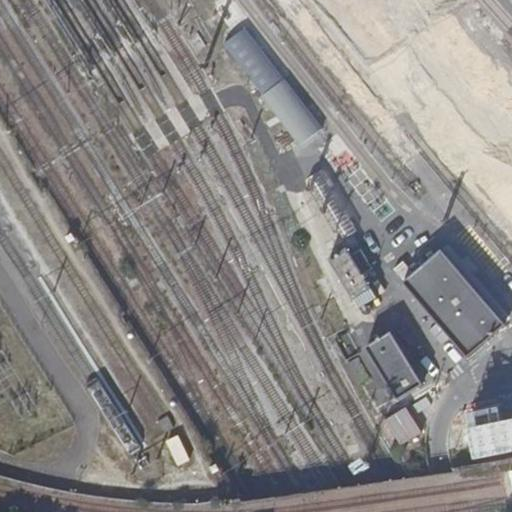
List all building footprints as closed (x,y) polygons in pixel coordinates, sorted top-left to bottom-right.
[(228,43),(295,141),(316,127),(248,29),(228,43)] [(351,251),(332,262),(361,310),(363,312),(364,315),(366,316),(368,317),(369,318),(371,318),(373,317),(374,316),(376,314),(376,312),(376,310),(373,305),(380,301),(351,251)] [(401,287),(468,361),(504,326),(439,256),(401,287)] [(417,391),(390,343),(368,355),(395,403),(417,391)] [(387,417),(398,445),(420,437),(409,409),(387,417)] [(191,460),(180,434),(167,440),(178,466),(191,460)]
